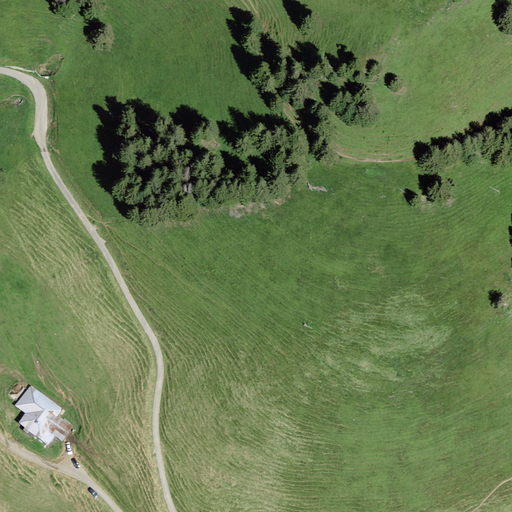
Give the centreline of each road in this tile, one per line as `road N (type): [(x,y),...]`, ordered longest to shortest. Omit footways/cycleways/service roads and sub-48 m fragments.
road 1 (unclassified): [(174,511),(156,431),(157,348),(49,163),(39,94),(0,70)]
road 2 (unclassified): [(0,435),(87,479),(118,511)]
